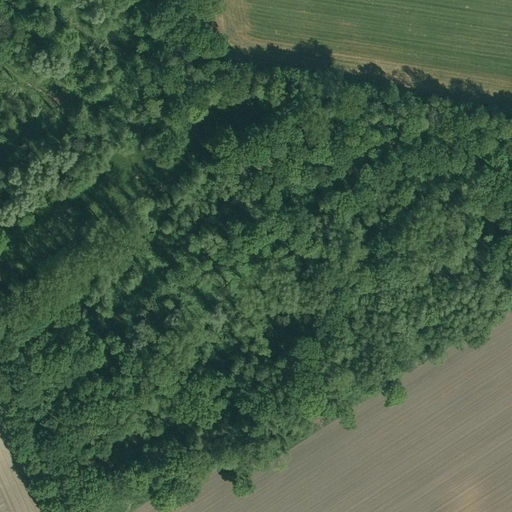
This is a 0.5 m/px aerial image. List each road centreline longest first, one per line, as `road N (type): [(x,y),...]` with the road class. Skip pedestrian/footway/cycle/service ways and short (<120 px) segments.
road 1 (track): [(55,471),(154,435),(222,397),(285,383)]
road 2 (unclassified): [(73,511),(0,346)]
